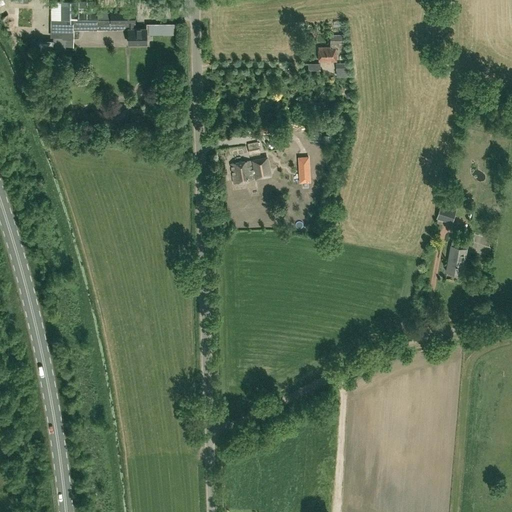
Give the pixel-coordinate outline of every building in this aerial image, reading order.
[(134,11),(110,12),(97,12),(97,2),(63,1),(63,22),(63,29),(62,38),(73,39),(74,22),(77,22),(77,23),(97,23),(97,24),(111,24),(111,22),(128,22),(128,28),(128,43),(146,43),(146,28),(133,28),(133,22),(135,22),(134,11)] [(332,47),(318,47),(318,61),(336,61),(336,53),(339,53),(339,43),(343,43),(343,35),(331,35),(331,43),(332,43),(332,47)] [(336,76),(349,76),(349,62),(336,63),(336,76)] [(282,148),(281,144),(280,140),(272,141),(273,150),(282,148)] [(259,151),(258,144),(257,141),(247,144),(249,153),(259,151)] [(250,160),(230,163),(234,183),(253,179),(252,172),(255,172),(256,178),(270,175),(267,157),(253,159),(255,169),(251,169),(250,160)] [(436,219),(452,223),(456,208),(441,204),(436,219)] [(461,274),(466,248),(467,242),(453,239),(451,245),(446,271),(452,272),(453,274),(458,275),(460,273),(461,274)] [(368,486),(369,474),(361,474),(361,468),(344,467),(344,477),(343,476),(342,484),(343,484),(343,492),(359,493),(360,485),(368,486)]
